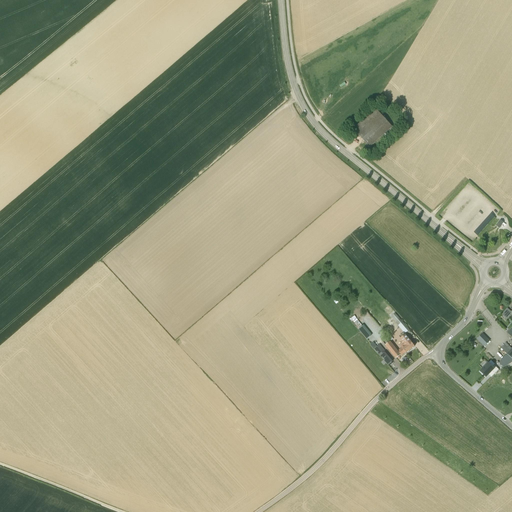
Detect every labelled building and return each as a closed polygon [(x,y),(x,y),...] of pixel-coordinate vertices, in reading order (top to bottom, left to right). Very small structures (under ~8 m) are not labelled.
[(353,129),(359,136),(370,147),(392,127),(376,109),(353,129)] [(511,313),(511,311),(511,312),(507,308),(502,315),(506,319),(511,313)] [(391,317),(405,334),(409,330),(395,313),(391,317)] [(358,329),(360,332),(367,340),(372,336),(363,325),(362,326),(358,329)] [(477,338),(484,346),(491,340),(483,332),(477,338)] [(406,335),(401,339),(404,343),(405,344),(410,340),(406,335)] [(400,351),(399,352),(401,355),(405,351),(406,353),(415,346),(410,340),(405,344),(404,343),(400,346),(401,347),(399,349),(400,351)] [(385,345),(396,358),(397,357),(399,359),(400,357),(399,356),(401,355),(399,352),(390,341),(385,345)] [(501,347),(506,352),(511,347),(507,342),(501,347)] [(374,349),(378,353),(380,356),(384,360),(386,363),(388,365),(389,364),(393,361),(385,352),(383,349),(380,345),(377,347),(374,349)] [(511,349),(507,354),(499,363),(504,367),(504,368),(507,366),(511,362),(511,349)] [(386,364),(380,357),(377,359),(383,366),(386,364)] [(494,365),(492,367),(488,363),(480,371),(485,376),(487,373),(491,377),(499,370),(494,365)]
